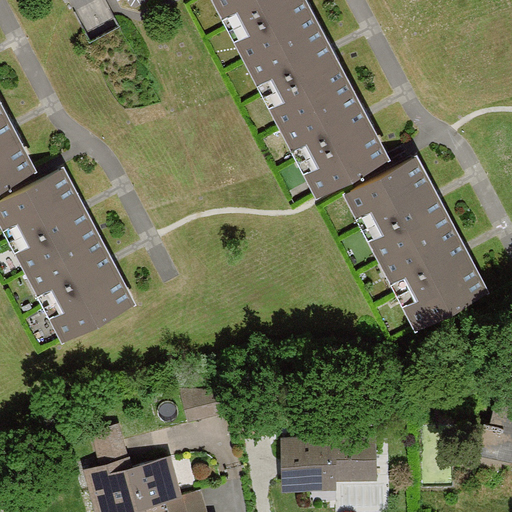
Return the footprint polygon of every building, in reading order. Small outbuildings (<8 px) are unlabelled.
[(224,0),(253,56),(324,18),(314,0),(224,0)] [(253,56),(287,121),(358,85),(324,18),(253,56)] [(393,153),(358,85),(287,121),(322,189),(393,153)] [(0,184),(35,167),(0,98),(0,184)] [(352,192),(387,258),(457,222),(422,156),(352,192)] [(0,198),(0,213),(63,340),(135,305),(66,166),(0,198)] [(492,289),(457,222),(387,258),(422,325),(492,289)] [(183,389),(192,419),(226,411),(221,389),(183,389)] [(234,393),(243,436),(251,434),(271,430),(266,404),(250,407),(247,391),(234,393)] [(511,398),(499,395),(486,449),(511,454),(511,398)] [(184,492),(173,453),(132,464),(130,458),(121,422),(95,429),(104,465),(91,468),(103,511),(135,511),(146,509),(144,503),(168,497),(184,492)] [(375,438),(284,439),(285,487),(312,486),(312,478),(376,476),(375,438)] [(208,511),(202,488),(184,492),(168,497),(172,511),(208,511)]
